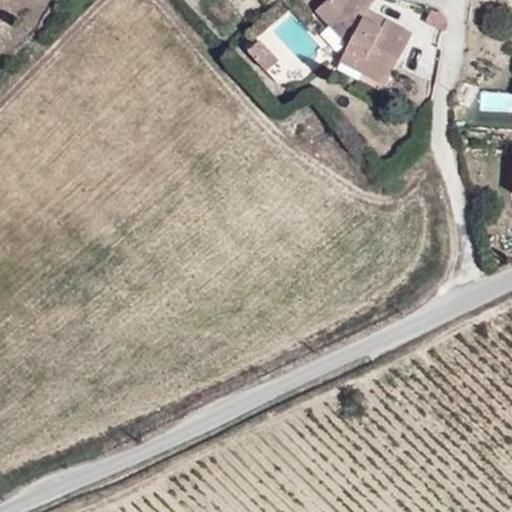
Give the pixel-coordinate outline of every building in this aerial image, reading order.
[(382,77),(403,40),(380,24),(372,37),(351,22),(360,10),(364,4),(360,0),(318,0),(304,13),(337,51),(382,77)] [(443,27),(447,13),(428,7),(424,22),(443,27)] [(372,37),(380,24),(360,10),(351,22),(372,37)] [(270,59),(249,35),(235,48),(256,72),(270,59)] [(382,77),(337,51),(329,63),(376,89),(382,77)]
